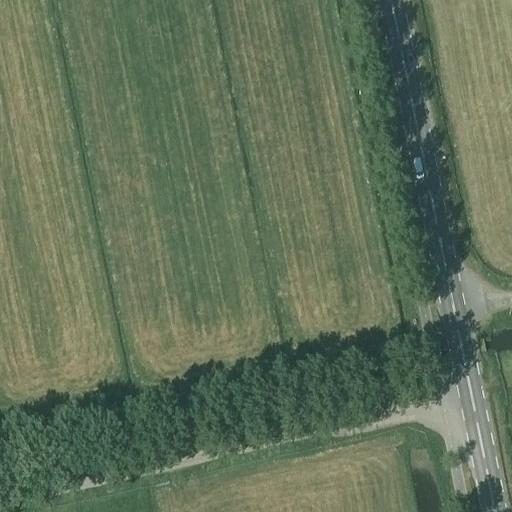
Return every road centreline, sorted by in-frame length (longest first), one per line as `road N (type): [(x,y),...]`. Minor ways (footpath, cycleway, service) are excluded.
road 1 (unclassified): [(0,502),(471,398)]
road 2 (primary): [(471,398),(389,0)]
